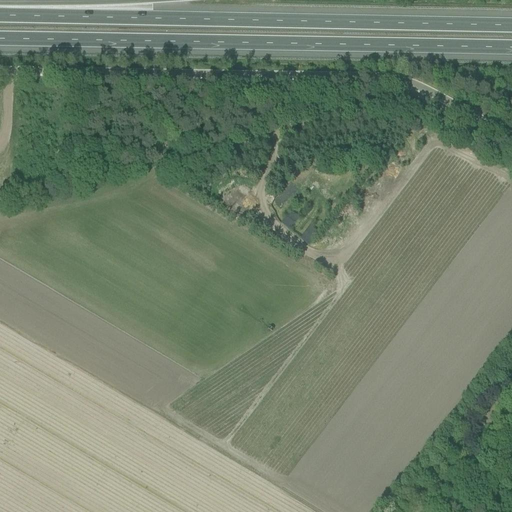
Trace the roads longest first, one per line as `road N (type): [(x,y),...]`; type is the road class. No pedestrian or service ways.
road 1 (unclassified): [(0,68),(399,79),(511,136)]
road 2 (motorway): [(511,26),(0,16)]
road 3 (motorway): [(0,39),(511,47)]
road 4 (motorway): [(142,0),(0,3)]
